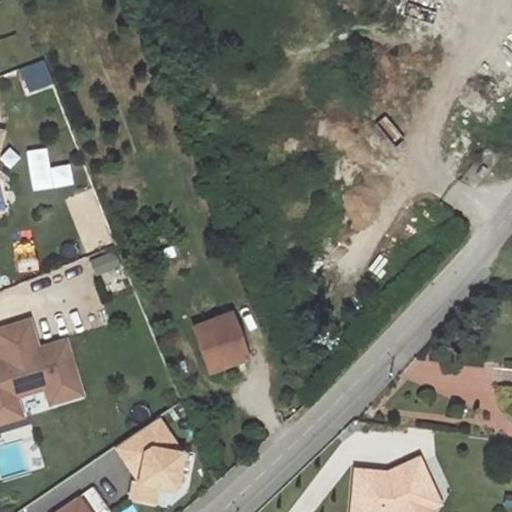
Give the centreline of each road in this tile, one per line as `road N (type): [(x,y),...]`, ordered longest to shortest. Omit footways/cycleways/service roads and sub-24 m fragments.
road 1 (unclassified): [(217,511),(331,411),(511,210)]
road 2 (unknown): [(511,13),(460,53),(448,74),(446,113),(504,217)]
